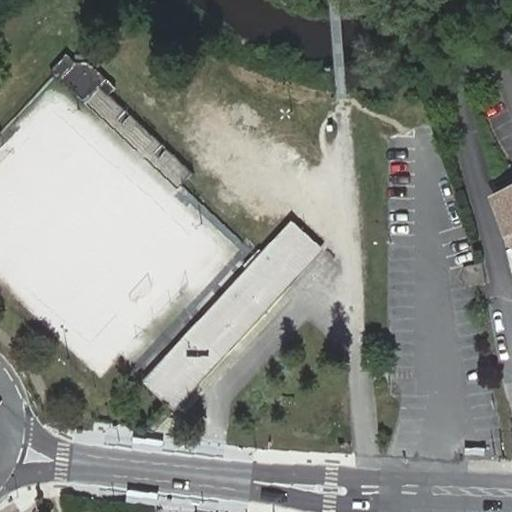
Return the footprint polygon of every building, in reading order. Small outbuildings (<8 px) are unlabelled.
[(56,70),(89,101),(105,85),(113,92),(121,84),(94,59),(83,59),(74,51),(56,70)] [(437,114),(412,118),(413,128),(425,126),(432,173),(445,171),(437,114)] [(179,122),(171,132),(192,148),(200,137),(179,122)] [(296,138),(313,163),(324,156),(307,131),(296,138)] [(219,146),(206,157),(231,187),(244,176),(219,146)] [(265,155),(263,166),(293,172),(296,161),(265,155)] [(0,281),(102,371),(104,371),(215,244),(168,203),(172,223),(167,228),(151,264),(146,240),(160,225),(124,232),(110,219),(103,185),(104,184),(101,171),(90,173),(76,188),(85,196),(52,202),(38,218),(57,235),(51,247),(40,249),(13,237),(5,254),(0,260),(0,281)] [(511,190),(496,199),(511,229),(511,190)] [(154,383),(174,401),(177,403),(228,346),(232,350),(284,295),(280,291),(320,245),(297,225),(154,383)] [(433,351),(419,320),(391,332),(405,364),(433,351)] [(475,356),(477,326),(462,325),(460,356),(475,356)] [(460,430),(476,431),(476,394),(460,394),(460,430)]
